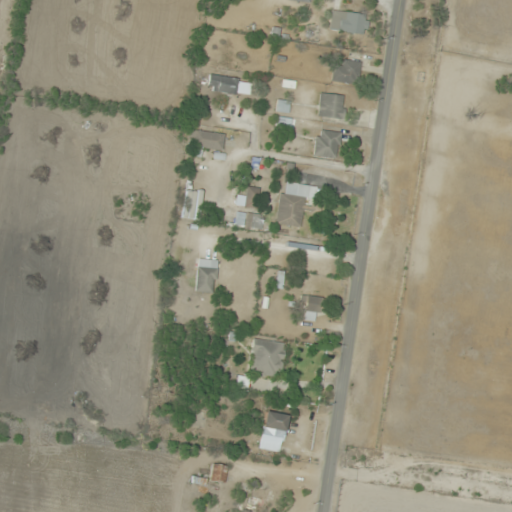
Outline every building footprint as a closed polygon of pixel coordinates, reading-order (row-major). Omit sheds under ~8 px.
[(330,32),(365,34),(366,13),(330,12),(330,32)] [(360,62),(333,60),(332,81),(358,83),(360,62)] [(207,91),(236,95),(238,79),(209,74),(207,91)] [(345,95),(319,94),(318,117),(345,118),(345,95)] [(337,159),(340,132),(316,130),(313,156),(337,159)] [(193,149),(223,149),(223,133),(193,133),(193,149)] [(275,224),(301,227),(303,211),(318,213),(319,204),(314,203),(316,186),(281,181),(275,224)] [(199,192),(190,192),(190,194),(186,194),(186,200),(188,200),(188,219),(199,219),(199,192)] [(262,228),(262,216),(245,216),(245,228),(262,228)] [(216,292),(216,259),(196,259),(196,292),(216,292)] [(325,310),(317,294),(298,303),(308,322),(315,318),(314,316),(325,310)] [(251,375),(282,377),(284,341),(252,340),(251,375)] [(286,416),(264,412),(258,448),(281,452),(286,416)] [(210,482),(225,483),(226,465),(211,464),(210,482)] [(266,510),(274,490),(254,483),(246,503),(266,510)]
